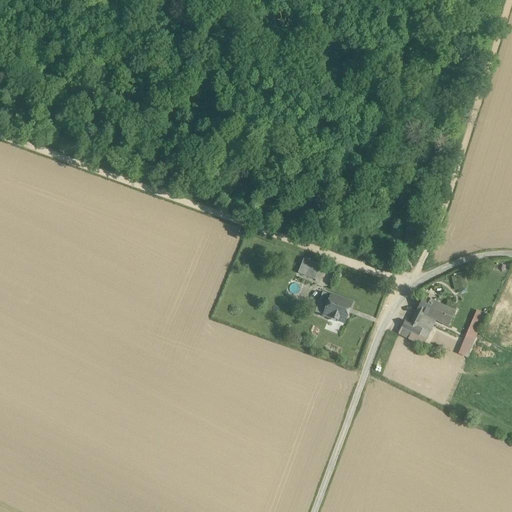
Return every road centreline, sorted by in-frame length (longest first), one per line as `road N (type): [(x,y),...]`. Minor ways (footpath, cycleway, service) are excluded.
road 1 (track): [(429,0),(377,183),(0,57)]
road 2 (track): [(0,131),(413,282)]
road 3 (unclassified): [(315,511),(392,308),(413,282),(449,265),(511,255)]
road 4 (track): [(509,0),(413,282)]
